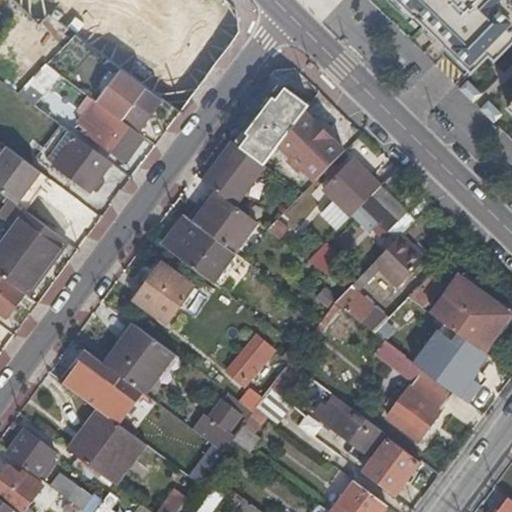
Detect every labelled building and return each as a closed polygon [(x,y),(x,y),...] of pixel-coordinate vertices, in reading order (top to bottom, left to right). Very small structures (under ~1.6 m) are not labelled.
[(27,0),(0,0),(0,11),(21,19),(27,0)] [(137,0),(192,52),(221,21),(199,0),(137,0)] [(511,0),(399,0),(475,73),(492,56),(498,62),(511,47),(511,1),(511,0)] [(155,85),(175,54),(142,34),(123,64),(155,85)] [(39,73),(49,81),(78,53),(69,46),(68,46),(65,49),(39,73)] [(11,99),(9,102),(19,109),(49,81),(39,73),(11,99)] [(157,111),(114,80),(90,111),(100,118),(133,142),(157,111)] [(261,147),(272,156),(297,124),(300,119),(289,110),(281,121),(269,111),(249,137),(261,147)] [(133,142),(100,118),(80,144),(119,173),(139,147),(133,142)] [(337,163),(297,124),(272,156),(284,168),(281,172),(294,183),(297,180),(309,191),(337,163)] [(105,173),(70,147),(50,174),(85,200),(105,173)] [(247,164),(259,173),(272,156),(261,147),(247,164)] [(213,172),(228,151),(225,149),(210,170),(213,172)] [(247,164),(228,151),(213,172),(198,194),(210,202),(201,214),(189,231),(228,260),(230,262),(251,232),(233,219),(264,177),(259,173),(247,164)] [(47,191),(0,156),(0,206),(17,219),(23,224),(47,191)] [(319,199),(346,227),(358,215),(377,196),(349,169),(319,199)] [(377,196),(358,215),(377,233),(383,240),(402,222),(377,196)] [(194,209),(182,226),(189,231),(201,214),(194,209)] [(23,224),(17,219),(0,241),(0,288),(18,302),(58,249),(23,224)] [(402,222),(383,240),(377,233),(368,241),(383,255),(394,243),(409,229),(402,222)] [(182,226),(180,225),(159,255),(206,290),(228,260),(189,231),(182,226)] [(273,228),(262,239),(276,249),(285,237),(273,228)] [(349,289),(345,294),(355,301),(372,283),(388,299),(419,268),(394,243),(383,255),(349,289)] [(473,260),(459,246),(441,264),(455,278),(473,260)] [(324,248),(303,269),(341,297),(345,294),(349,289),(320,267),(331,256),(324,248)] [(158,272),(130,309),(163,333),(190,296),(158,272)] [(435,274),(404,306),(412,312),(458,347),(465,352),(483,365),(499,344),(491,339),(486,335),(498,318),(452,283),(450,286),(435,274)] [(0,325),(18,302),(0,288),(0,325)] [(341,297),(327,312),(360,335),(370,320),(374,314),(355,301),(345,294),(341,297)] [(382,328),(368,341),(379,350),(381,351),(408,324),(404,321),(412,312),(404,306),(382,328)] [(504,322),(498,318),(486,335),(491,339),(504,322)] [(370,320),(360,335),(368,341),(382,328),(370,320)] [(128,333),(99,372),(113,383),(139,402),(168,363),(128,333)] [(251,343),(224,381),(236,390),(264,353),(251,343)] [(465,352),(458,347),(451,358),(457,363),(465,352)] [(284,369),(294,356),(284,348),(273,363),(283,370),(284,369)] [(381,351),(379,350),(370,362),(409,391),(383,426),(414,449),(449,402),(426,385),(406,369),(381,351)] [(415,356),(406,369),(426,385),(436,372),(415,356)] [(99,372),(80,358),(67,376),(83,388),(71,403),(88,416),(89,416),(113,383),(99,372)] [(448,367),(437,382),(469,406),(488,380),(465,363),(457,374),(448,367)] [(283,370),(264,395),(275,404),(295,378),(284,369),(283,370)] [(229,408),(246,420),(250,415),(256,406),(240,394),(229,408)] [(256,406),(250,415),(259,422),(285,442),(293,432),(300,422),(275,404),(264,395),(256,406)] [(239,429),(246,420),(229,408),(220,401),(191,441),(208,454),(231,423),(239,429)] [(378,440),(328,402),(319,414),(315,411),(308,421),(362,461),(378,440)] [(259,422),(250,415),(246,420),(239,429),(225,447),(242,459),(253,444),(246,440),(259,422)] [(59,455),(65,459),(94,420),(89,416),(88,416),(59,455)] [(94,420),(65,459),(106,490),(135,451),(94,420)] [(18,437),(0,461),(29,483),(47,459),(18,437)] [(412,470),(380,447),(368,463),(400,487),(412,470)] [(0,511),(1,511),(26,511),(38,496),(21,483),(18,487),(0,472),(0,511)] [(54,480),(43,494),(67,511),(79,511),(86,504),(54,480)] [(202,489),(185,511),(208,511),(217,501),(202,489)] [(378,511),(360,498),(348,489),(330,511),(378,511)] [(166,496),(154,511),(176,511),(181,506),(166,496)] [(101,497),(89,511),(105,511),(111,504),(101,497)]
